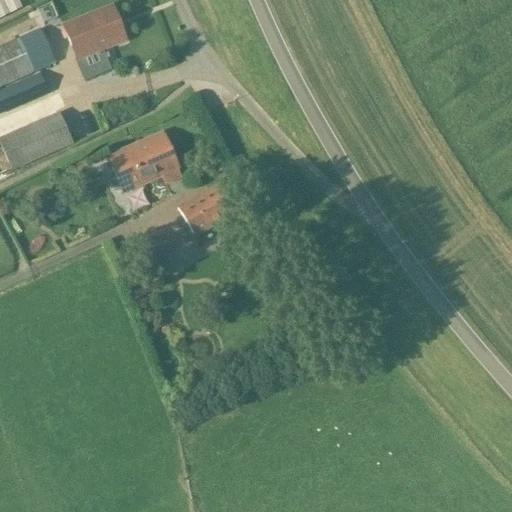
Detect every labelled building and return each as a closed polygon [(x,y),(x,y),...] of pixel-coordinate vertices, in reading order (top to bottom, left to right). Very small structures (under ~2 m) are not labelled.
[(17,0),(0,0),(0,18),(21,9),(17,0)] [(126,41),(112,7),(63,26),(77,60),(126,41)] [(0,87),(52,64),(38,31),(0,48),(0,113),(48,93),(41,75),(0,92),(0,87)] [(58,113),(0,138),(0,147),(11,172),(73,145),(58,113)] [(178,170),(163,134),(107,157),(123,194),(161,178),(165,186),(181,179),(178,170)] [(216,175),(225,169),(216,157),(208,163),(216,175)] [(235,215),(218,185),(177,209),(195,239),(235,215)]
